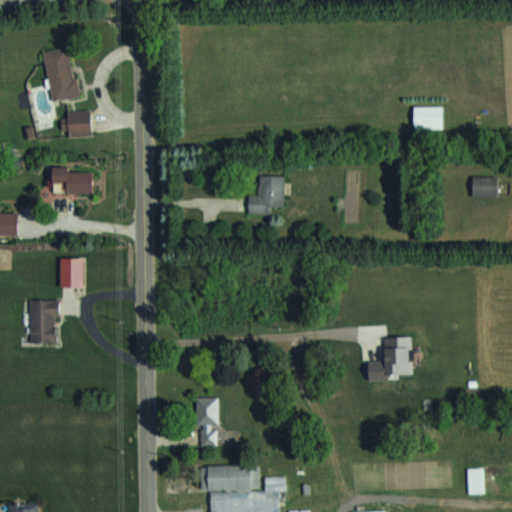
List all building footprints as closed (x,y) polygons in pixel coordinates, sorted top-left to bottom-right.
[(55,99),(79,94),(71,46),(47,51),(55,99)] [(416,127),(446,127),(446,104),(416,104),(416,127)] [(93,133),(93,109),(66,109),(66,133),(93,133)] [(56,192),(96,192),(96,167),(56,167),(56,192)] [(287,174),(262,174),(262,194),(252,194),(252,212),(274,212),(274,205),(287,205),(287,174)] [(476,175),(476,195),(501,195),(501,175),(476,175)] [(61,342),(61,299),(34,299),(34,342),(61,342)] [(200,444),(220,444),(220,396),(200,396),(200,444)] [(213,511),(281,511),(281,489),(288,489),(288,475),(263,475),(263,464),(203,465),(203,489),(213,489),(213,511)] [(471,493),(488,493),(488,467),(471,467),(471,493)]
